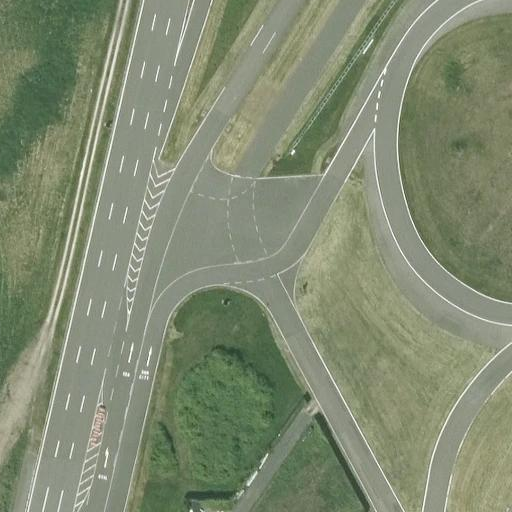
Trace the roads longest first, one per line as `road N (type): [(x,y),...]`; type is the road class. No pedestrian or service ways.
road 1 (unknown): [(290,0),(181,182),(148,256),(133,347)]
road 2 (unknown): [(262,270),(243,234),(239,190),(351,0)]
road 3 (unknown): [(511,313),(444,284),(411,246),(392,200),(388,90)]
road 4 (unknown): [(388,511),(262,270)]
road 5 (unknown): [(262,270),(297,247),(388,90)]
road 6 (unknown): [(50,511),(95,303)]
road 7 (unknown): [(124,173),(202,0)]
road 8 (unknown): [(511,358),(480,386),(446,442),(429,511)]
road 9 (unknown): [(124,173),(165,0)]
road 10 (unknown): [(133,347),(174,292),(204,278),(262,270)]
road 11 (unknown): [(95,303),(124,173)]
road 12 (unknown): [(100,511),(125,385)]
